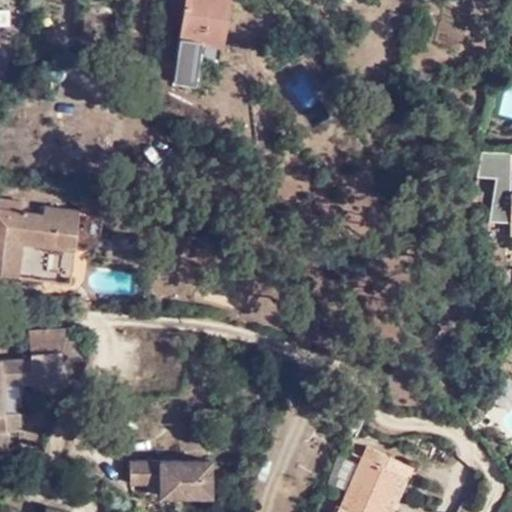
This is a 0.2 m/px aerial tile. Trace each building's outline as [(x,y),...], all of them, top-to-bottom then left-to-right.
[(187,0),(179,79),(201,82),(206,39),(226,40),(230,0),(187,0)] [(509,152),(486,153),(486,166),(510,166),(509,152)] [(3,196),(2,205),(24,208),(25,199),(3,196)] [(83,197),(82,208),(81,214),(104,216),(105,203),(105,199),(83,197)] [(81,214),(82,208),(48,203),(47,211),(24,208),(2,205),(0,204),(0,271),(19,273),(22,241),(77,247),(81,214)] [(83,299),(84,309),(94,309),(94,299),(83,299)] [(28,358),(0,360),(0,450),(8,450),(7,432),(21,431),(19,413),(4,414),(2,383),(60,381),(60,361),(87,361),(67,328),(28,330),(29,353),(28,358)] [(21,449),(21,431),(7,432),(8,450),(21,449)] [(348,491),(344,502),(368,511),(386,511),(404,470),(383,461),(388,451),(368,442),(348,491)] [(330,483),(348,491),(359,463),(342,456),(330,483)] [(131,460),(131,484),(162,484),(162,494),(212,494),(211,459),(131,460)] [(394,511),(410,473),(404,470),(386,511),(394,511)] [(511,511),(511,496),(501,508),(505,511),(511,511)] [(368,511),(344,502),(340,500),(334,511),(368,511)]
